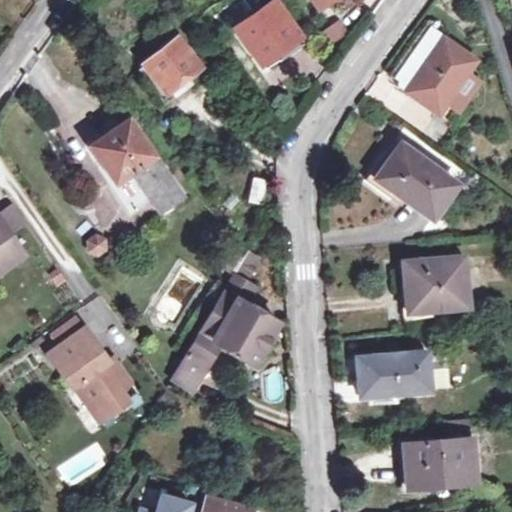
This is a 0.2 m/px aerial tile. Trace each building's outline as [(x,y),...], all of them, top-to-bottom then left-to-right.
[(273,0),(272,1),(271,0),(245,0),(255,13),(237,27),(262,64),(301,35),(274,0),(273,0)] [(334,18),(319,35),(331,45),(346,28),(334,18)] [(393,77),(399,84),(439,112),(446,101),(460,111),(481,80),(468,71),(476,59),(445,38),(447,35),(431,24),(393,77)] [(180,36),(172,42),(163,49),(145,63),(167,92),(202,66),(180,36)] [(159,44),(163,49),(172,42),(169,37),(159,44)] [(167,92),(145,63),(138,68),(160,97),(167,92)] [(128,119),(117,126),(109,132),(90,145),(102,163),(97,167),(120,201),(141,187),(160,214),(183,197),(128,119)] [(109,132),(117,126),(115,122),(106,128),(109,132)] [(377,177),(400,144),(394,139),(366,179),(401,203),(405,197),(377,177)] [(457,184),(400,144),(377,177),(405,197),(433,217),(457,184)] [(263,202),(268,179),(252,183),(249,200),(263,202)] [(12,207),(0,215),(0,219),(10,233),(24,223),(12,207)] [(0,273),(26,255),(10,233),(0,219),(0,273)] [(87,239),(88,251),(98,256),(108,250),(106,237),(95,233),(87,239)] [(217,262),(234,274),(243,258),(229,245),(217,262)] [(247,252),(243,258),(234,274),(233,275),(244,281),(258,258),(247,252)] [(404,262),(406,283),(411,282),(414,312),(468,306),(463,257),(404,262)] [(52,273),(57,281),(65,275),(59,267),(52,273)] [(233,275),(213,308),(226,316),(237,298),(245,302),(254,286),(244,281),(233,275)] [(409,312),(414,312),(411,282),(406,283),(409,312)] [(226,316),(213,308),(199,331),(172,377),(194,390),(222,344),(253,363),(278,322),(245,302),(237,298),(226,316)] [(58,346),(86,327),(78,315),(50,335),(58,346)] [(86,327),(58,346),(48,353),(70,387),(73,384),(91,411),(100,404),(107,414),(126,400),(118,389),(128,382),(116,363),(111,366),(86,327)] [(360,397),(432,391),(429,351),(356,357),(360,397)] [(97,421),(107,414),(100,404),(91,411),(97,421)] [(467,431),(503,427),(502,415),(466,418),(467,431)] [(406,489),(476,483),(472,438),(403,444),(406,489)] [(186,511),(189,502),(159,494),(153,511),(150,511),(141,509),(140,511),(186,511)] [(203,511),(252,511),(253,510),(207,496),(203,511)]
